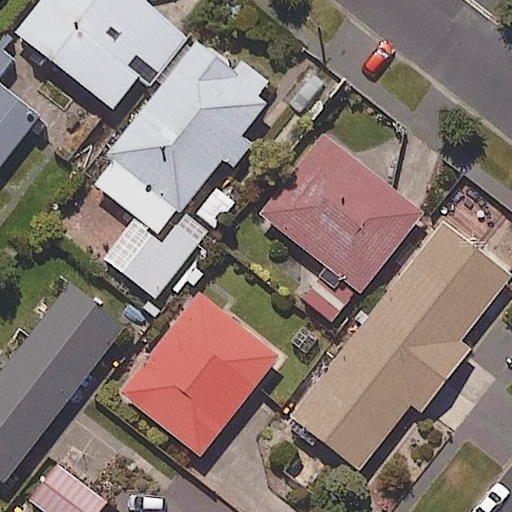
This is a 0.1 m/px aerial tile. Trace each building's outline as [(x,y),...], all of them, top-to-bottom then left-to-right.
[(0,0),(0,12),(9,0),(0,0)] [(170,80),(199,45),(143,0),(54,0),(23,38),(119,116),(157,70),(170,80)] [(199,45),(170,80),(175,85),(95,184),(141,221),(107,262),(159,304),(178,280),(195,294),(212,273),(195,260),(235,211),(210,190),(286,97),(245,64),(236,75),(199,45)] [(0,88),(19,64),(0,48),(0,88)] [(45,121),(6,90),(0,97),(0,175),(1,176),(45,121)] [(268,219),(331,270),(305,303),(339,329),(365,297),(367,298),(430,219),(331,140),(268,219)] [(511,287),(511,275),(449,227),(299,423),(366,474),(417,408),(429,418),(478,355),(467,347),(511,287)] [(132,332),(77,290),(0,389),(0,478),(11,488),(132,332)] [(282,366),(286,361),(205,298),(127,398),(208,461),(267,385),(289,402),(303,383),(282,366)] [(108,511),(113,507),(62,468),(35,504),(44,511),(108,511)]
